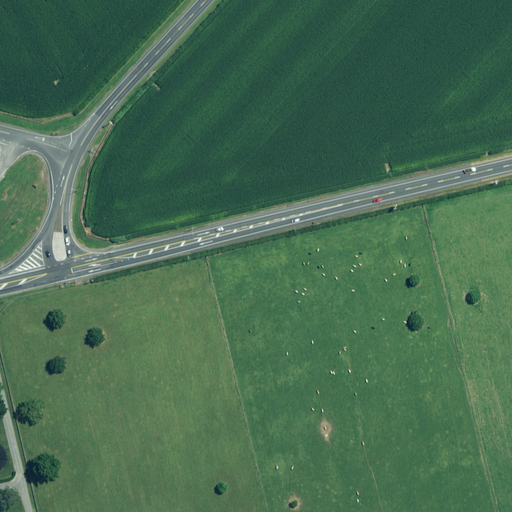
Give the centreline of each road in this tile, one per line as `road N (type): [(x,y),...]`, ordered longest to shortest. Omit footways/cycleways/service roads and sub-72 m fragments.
road 1 (trunk): [(511,165),(65,269)]
road 2 (secondary): [(75,154),(207,0)]
